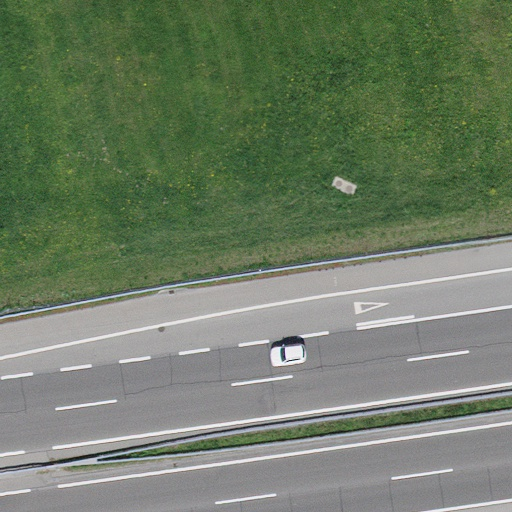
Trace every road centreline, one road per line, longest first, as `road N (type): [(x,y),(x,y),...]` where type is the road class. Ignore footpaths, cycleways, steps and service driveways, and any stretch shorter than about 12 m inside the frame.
road 1 (motorway): [(511,344),(0,416)]
road 2 (motorway): [(148,511),(511,460)]
